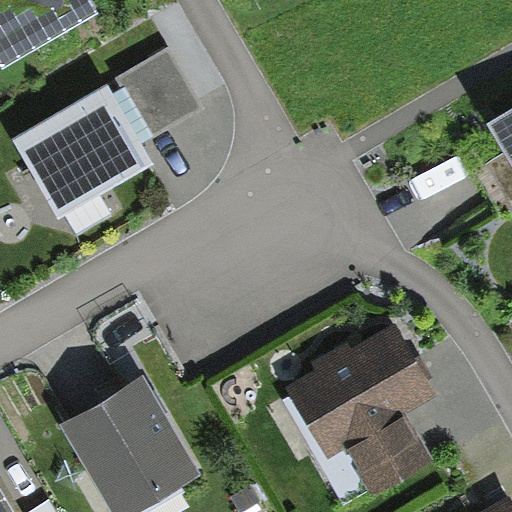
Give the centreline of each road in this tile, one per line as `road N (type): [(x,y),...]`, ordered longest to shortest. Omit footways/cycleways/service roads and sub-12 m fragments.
road 1 (residential): [(0,356),(294,187)]
road 2 (residential): [(294,187),(467,323),(511,398)]
road 3 (residential): [(294,187),(199,0)]
